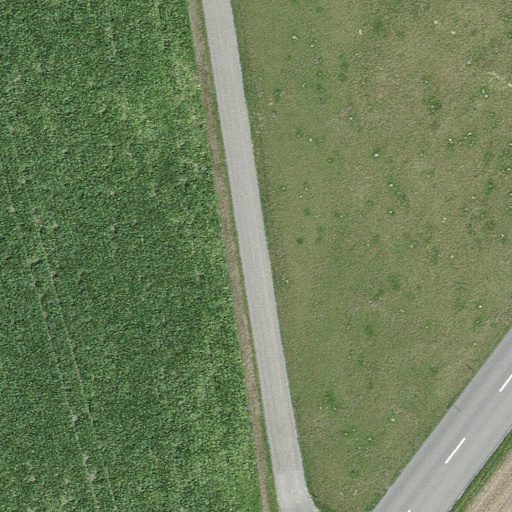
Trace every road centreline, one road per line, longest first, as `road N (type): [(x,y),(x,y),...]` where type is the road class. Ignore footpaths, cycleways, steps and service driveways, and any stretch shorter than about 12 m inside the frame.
road 1 (track): [(213,0),(289,511)]
road 2 (tertiary): [(409,511),(511,376)]
